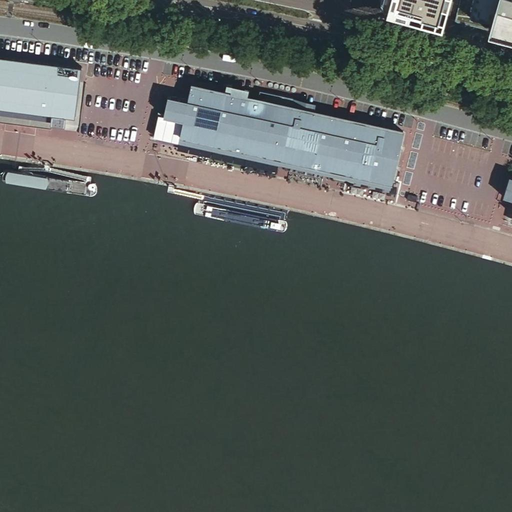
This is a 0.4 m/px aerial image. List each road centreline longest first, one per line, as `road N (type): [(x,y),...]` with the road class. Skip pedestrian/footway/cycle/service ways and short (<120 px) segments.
road 1 (primary): [(98,0),(316,37)]
road 2 (primary): [(316,37),(511,83)]
road 3 (residential): [(511,55),(326,8)]
